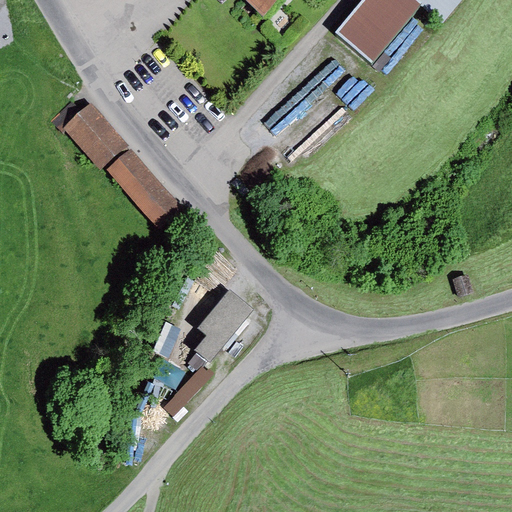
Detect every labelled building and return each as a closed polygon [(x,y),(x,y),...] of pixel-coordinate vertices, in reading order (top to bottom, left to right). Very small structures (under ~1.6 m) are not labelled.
[(224,0),(249,23),(270,0),(224,0)] [(413,0),(362,0),(333,36),(370,66),(420,6),(413,0)] [(447,20),(461,0),(422,0),(422,1),(447,20)] [(92,104),(63,129),(100,173),(105,169),(161,233),(186,212),(92,104)] [(469,276),(454,281),(460,299),(475,294),(469,276)] [(228,294),(198,330),(207,337),(194,352),(209,364),(251,313),(228,294)]
